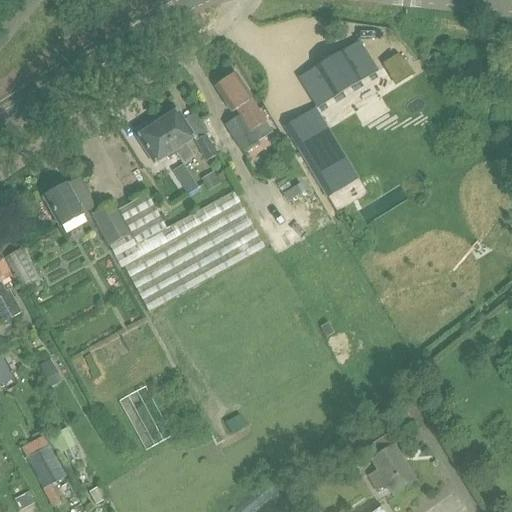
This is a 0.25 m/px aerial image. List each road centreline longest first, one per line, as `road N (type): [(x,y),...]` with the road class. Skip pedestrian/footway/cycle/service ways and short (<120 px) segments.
road 1 (residential): [(0,173),(228,23),(239,0)]
road 2 (tertiary): [(0,122),(194,0)]
